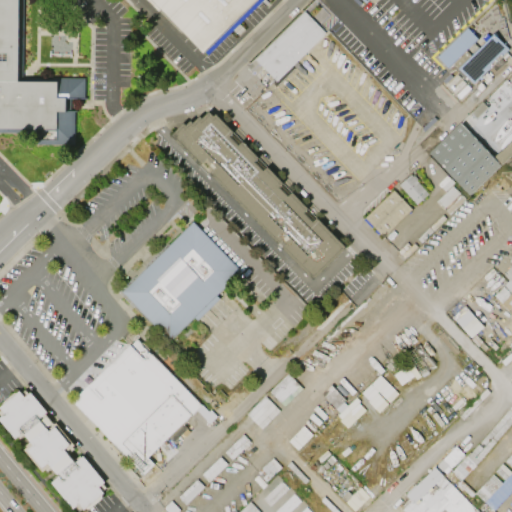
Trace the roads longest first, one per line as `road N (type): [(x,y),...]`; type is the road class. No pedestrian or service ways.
road 1 (residential): [(38,211),(140,118),(214,80),(295,0)]
road 2 (residential): [(207,85),(389,264)]
road 3 (residential): [(0,335),(147,511)]
road 4 (residential): [(140,503),(277,374)]
road 5 (residential): [(337,0),(437,109)]
